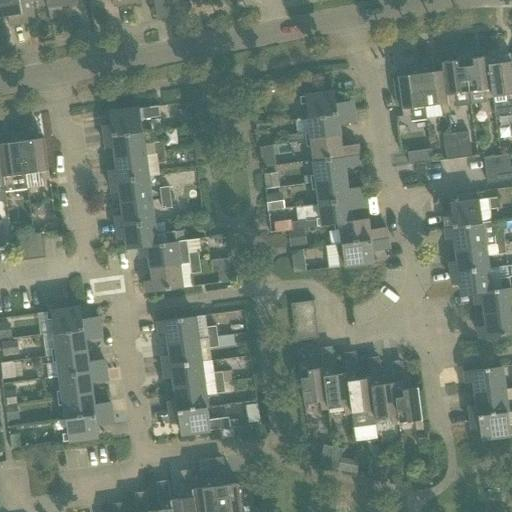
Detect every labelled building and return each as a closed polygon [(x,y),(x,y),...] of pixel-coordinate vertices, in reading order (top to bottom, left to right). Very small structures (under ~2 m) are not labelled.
[(10,26),(23,24),(18,0),(0,0),(0,18),(8,17),(10,26)] [(47,5),(46,0),(18,0),(23,24),(36,21),(33,7),(47,5)] [(46,0),(47,5),(48,9),(50,19),(63,16),(62,7),(77,4),(75,0),(46,0)] [(473,51),(464,52),(470,105),(486,103),(485,99),(493,98),(487,57),(474,59),(473,51)] [(455,61),(442,63),(449,111),(448,103),(455,102),(455,107),(470,105),(464,52),(454,53),(455,61)] [(511,112),(511,66),(511,65),(511,62),(497,63),(496,56),(487,57),(493,98),(495,115),(511,112)] [(428,65),(419,66),(425,106),(440,105),(441,112),(449,111),(442,63),(441,63),(442,71),(430,72),(428,65)] [(427,119),(425,106),(419,66),(410,67),(411,75),(397,77),(403,118),(410,117),(415,121),(427,119)] [(306,118),(354,112),(352,102),(336,104),(334,93),(300,97),(301,104),(305,104),(306,118)] [(105,137),(141,132),(139,120),(160,117),(159,106),(110,113),(111,125),(103,126),(105,137)] [(191,114),(190,114),(187,114),(186,109),(179,110),(181,126),(192,124),(193,124),(191,114)] [(355,123),(354,112),(306,118),(307,119),(295,121),(297,134),(285,136),(286,143),(340,135),(338,125),(355,123)] [(29,132),(21,134),(26,175),(41,173),(42,180),(50,179),(44,138),(30,140),(29,132)] [(116,159),(144,155),(141,132),(105,137),(106,148),(114,147),(116,159)] [(472,157),(468,132),(455,133),(459,159),(472,157)] [(447,160),(459,159),(455,133),(443,135),(447,160)] [(0,144),(0,152),(4,186),(5,193),(6,193),(5,186),(11,184),(12,191),(27,189),(26,175),(21,134),(11,135),(12,143),(0,144)] [(341,147),(340,135),(286,143),(287,143),(304,141),(306,147),(310,147),(312,161),(359,155),(358,145),(341,147)] [(155,153),(165,152),(163,141),(154,143),(155,153)] [(409,165),(425,163),(432,162),(431,150),(407,153),(409,165)] [(165,152),(155,153),(157,163),(166,162),(165,152)] [(111,183),(147,178),(144,155),(116,159),(117,170),(109,171),(111,183)] [(311,183),(346,178),(344,168),(361,166),(359,155),(312,161),(314,175),(310,176),(311,183)] [(510,167),(509,155),(484,158),(486,170),(510,167)] [(263,168),(276,166),(274,156),(261,158),(263,168)] [(511,180),(510,167),(486,170),(487,183),(511,180)] [(266,188),(279,187),(278,173),(264,175),(266,188)] [(122,205),(150,201),(147,178),(111,183),(112,193),(120,192),(122,205)] [(347,190),(346,178),(311,183),(312,190),(317,189),(319,204),(365,198),(364,187),(347,190)] [(161,199),(171,197),(169,187),(160,188),(161,199)] [(282,193),(266,195),(268,211),(285,209),(282,193)] [(171,197),(161,199),(163,209),(172,208),(171,197)] [(490,198),(491,209),(500,208),(499,197),(490,198)] [(366,209),(365,198),(319,204),(319,205),(304,207),(306,220),(291,222),(292,229),(333,224),(351,221),(350,211),(366,209)] [(443,217),(445,229),(482,223),(480,200),(450,204),(451,216),(443,217)] [(150,201),(122,205),(123,215),(115,216),(117,228),(153,223),(150,201)] [(44,202),(32,204),(33,215),(45,214),(44,202)] [(351,221),(333,224),(334,231),(339,231),(341,245),(388,239),(386,228),(369,230),(368,219),(351,221)] [(495,245),(505,244),(504,233),(495,234),(494,222),(482,223),(445,229),(446,240),(454,239),(456,250),(485,246),(495,244),(495,245)] [(153,223),(117,228),(118,239),(126,238),(128,250),(140,248),(184,241),(183,231),(154,234),(153,223)] [(290,247),(303,245),(300,230),(288,232),(290,247)] [(30,235),(33,260),(45,258),(42,233),(30,235)] [(17,236),(20,261),(33,260),(30,235),(17,236)] [(389,249),(388,239),(341,245),(343,259),(338,259),(340,267),(374,263),(372,251),(389,249)] [(151,269),(199,262),(198,253),(189,253),(187,241),(184,241),(140,248),(141,259),(149,258),(151,269)] [(506,253),(505,244),(495,245),(496,255),(506,254),(506,253)] [(485,246),(456,250),(457,261),(450,262),(451,274),(488,269),(485,246)] [(305,271),(303,250),(292,251),(294,272),(305,271)] [(230,257),(215,258),(216,280),(231,279),(230,257)] [(146,293),(192,287),(191,274),(200,272),(199,262),(151,269),(152,280),(144,281),(146,293)] [(474,294),(491,292),(489,279),(488,269),(451,274),(452,285),(461,284),(462,296),(474,294)] [(511,290),(511,288),(509,277),(499,278),(501,291),(511,290)] [(485,316),(511,312),(511,298),(511,290),(501,291),(491,292),(474,294),(475,305),(483,304),(485,316)] [(292,316),(315,314),(314,301),(291,304),(292,316)] [(49,334),(100,327),(99,317),(82,319),(80,308),(47,313),(49,334)] [(480,339),(511,334),(511,312),(485,316),(486,326),(479,327),(480,339)] [(292,316),(294,330),(317,327),(315,314),(292,316)] [(167,333),(169,343),(198,339),(196,329),(195,317),(158,322),(159,334),(167,333)] [(0,324),(0,338),(12,338),(10,323),(0,324)] [(208,338),(217,337),(216,328),(216,326),(206,327),(208,338)] [(52,356),(86,351),(85,341),(101,338),(100,327),(49,334),(52,355),(52,356)] [(296,342),(319,338),(317,327),(294,330),(296,342)] [(209,348),(227,346),(227,343),(226,336),(217,337),(208,338),(209,348)] [(2,341),(3,356),(19,355),(18,339),(2,341)] [(162,356),(164,368),(201,363),(199,349),(198,339),(169,343),(170,355),(162,356)] [(86,351),(52,356),(53,363),(47,364),(49,378),(106,370),(104,360),(88,362),(86,351)] [(12,361),(1,363),(3,379),(14,378),(12,361)] [(328,410),(323,368),(309,370),(308,362),(298,364),(304,404),(319,402),(320,411),(328,410)] [(173,378),(175,389),(204,385),(203,374),(201,363),(164,368),(165,379),(173,378)] [(332,367),(323,368),(328,410),(343,408),(345,415),(351,415),(346,373),(333,375),(332,367)] [(505,391),(505,390),(503,379),(501,367),(464,372),(466,384),(474,383),(475,395),(505,391)] [(107,381),(106,370),(49,378),(60,377),(62,390),(57,391),(58,399),(92,394),(91,383),(107,381)] [(214,384),(224,382),(223,372),(214,373),(212,373),(214,384)] [(376,424),(375,420),(376,420),(369,378),(357,380),(356,372),(346,373),(351,415),(352,415),(354,428),(376,424)] [(379,377),(369,378),(376,420),(391,417),(392,425),(400,424),(394,383),(380,385),(379,377)] [(233,382),(232,382),(224,383),(224,382),(214,384),(215,394),(225,393),(234,392),(233,382)] [(394,383),(400,424),(414,422),(415,430),(423,429),(418,388),(404,390),(403,382),(394,383)] [(206,395),(204,385),(175,389),(176,400),(168,402),(170,413),(207,407),(206,395)] [(7,406),(17,404),(16,390),(5,391),(7,406)] [(505,391),(475,395),(477,405),(469,406),(471,419),(508,414),(505,391)] [(64,405),(66,419),(112,413),(110,403),(93,405),(92,394),(58,399),(59,405),(64,405)] [(7,406),(6,406),(8,422),(20,420),(17,404),(7,406)] [(220,430),(229,428),(229,421),(229,417),(209,420),(207,407),(170,413),(171,424),(179,423),(181,435),(211,431),(220,429),(220,430)] [(113,424),(112,413),(66,419),(68,433),(62,434),(63,442),(98,438),(96,426),(113,424)] [(511,435),(511,424),(509,425),(508,414),(471,419),(472,429),(480,428),(481,440),(511,435)] [(229,428),(234,428),(238,427),(237,420),(229,421),(229,428)] [(229,428),(220,430),(221,440),(236,438),(234,428),(229,428)] [(430,450),(429,438),(419,439),(421,451),(430,450)] [(329,467),(333,447),(324,445),(320,465),(329,467)] [(329,467),(339,469),(343,449),(333,447),(329,467)] [(377,476),(381,457),(381,456),(371,454),(366,474),(377,476)] [(381,457),(377,476),(386,478),(390,458),(381,456),(381,457)] [(241,511),(239,491),(238,484),(224,486),(223,478),(215,479),(219,511),(241,511)] [(219,511),(215,479),(204,480),(206,488),(193,490),(196,511),(219,511)] [(253,511),(251,489),(239,491),(241,511),(253,511)] [(196,511),(193,490),(183,491),(184,499),(172,501),(173,511),(196,511)] [(173,511),(172,501),(161,502),(162,510),(151,511),(150,511),(173,511)]
